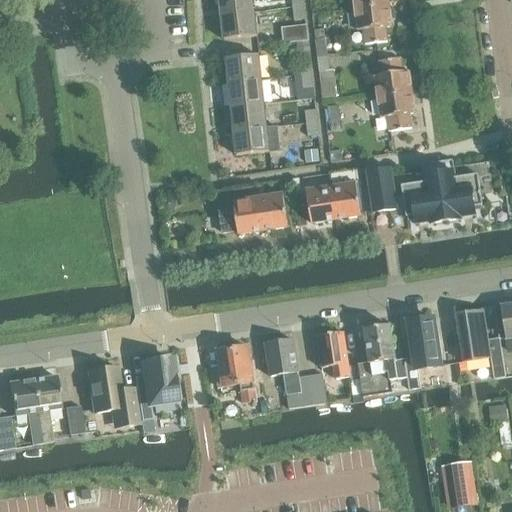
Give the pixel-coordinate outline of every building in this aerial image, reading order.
[(218,0),(221,15),(254,12),(252,0),(218,0)] [(353,0),(355,12),(389,7),(388,0),(353,0)] [(292,7),(295,28),(306,26),(304,5),(292,7)] [(392,29),(389,7),(355,12),(357,32),(364,32),(365,46),(387,44),(386,29),(392,29)] [(223,40),(257,36),(254,12),(221,15),(223,40)] [(283,45),(296,43),(297,51),(309,49),(306,26),(295,28),(281,30),(283,45)] [(325,40),(314,41),(318,72),(329,71),(325,40)] [(312,73),(309,49),(297,51),(300,75),(312,73)] [(225,59),(225,60),(228,83),(261,79),(259,56),(225,59)] [(375,78),(378,99),(412,94),(409,73),(403,74),(401,59),(379,62),(381,77),(375,78)] [(337,98),(333,70),(329,71),(318,72),(322,100),(337,98)] [(302,90),(314,88),(312,73),(300,75),(302,90)] [(264,103),(261,79),(228,83),(231,107),(264,103)] [(388,118),(390,133),(411,130),(409,115),(415,114),(412,94),(378,99),(381,119),(388,118)] [(233,131),(267,127),(264,103),(231,107),(233,131)] [(339,106),(326,108),(329,130),(330,130),(330,132),(342,131),(342,128),(339,106)] [(305,112),(306,125),(318,123),(317,111),(305,112)] [(320,136),(318,123),(306,125),(308,137),(320,136)] [(267,127),(233,131),(236,157),(280,152),(278,127),(267,128),(267,127)] [(318,151),(305,152),(305,163),(319,162),(318,151)] [(341,151),(330,153),(331,164),(342,162),(341,151)] [(452,161),(438,163),(446,222),(462,220),(461,218),(476,216),(475,207),(482,206),(478,175),(455,179),(452,161)] [(446,222),(438,163),(421,166),(424,183),(402,186),(406,218),(415,217),(416,225),(430,223),(430,224),(446,222)] [(391,170),(390,170),(367,174),(373,214),(397,210),(391,170)] [(325,189),(306,192),(311,226),(336,222),(332,188),(330,175),(323,176),(325,189)] [(351,185),(332,188),(336,222),(351,220),(362,219),(361,218),(357,184),(351,185)] [(283,195),(258,199),(263,233),(288,229),(283,195)] [(238,233),(238,236),(263,233),(258,199),(233,202),(235,211),(219,213),(222,235),(238,233)] [(484,313),(457,317),(464,365),(491,361),(494,380),(505,378),(499,340),(489,341),(484,313)] [(404,361),(403,361),(406,379),(408,391),(410,391),(420,389),(417,371),(440,367),(433,320),(409,324),(412,340),(408,341),(411,358),(415,357),(415,359),(406,360),(404,361)] [(360,366),(357,366),(360,380),(362,395),(363,399),(365,398),(392,394),(390,381),(406,379),(403,361),(395,362),(390,328),(366,332),(371,364),(360,366)] [(335,368),(337,380),(350,378),(349,367),(343,334),(317,338),(322,370),(335,368)] [(270,378),(284,376),(289,411),(315,407),(310,377),(299,379),(299,376),(298,376),(297,374),(299,374),(294,342),(265,346),(270,378)] [(243,407),(257,405),(250,351),(220,355),(223,374),(217,375),(220,392),(241,389),(243,407)] [(180,384),(176,385),(173,363),(144,367),(146,379),(136,381),(143,426),(154,424),(152,410),(183,405),(180,384)] [(136,392),(122,394),(119,371),(89,376),(95,417),(113,415),(115,432),(141,428),(136,392)] [(325,405),(323,387),(321,376),(310,377),(315,407),(325,405)] [(61,411),(55,380),(32,384),(42,445),(52,444),(48,414),(61,411)] [(31,447),(42,445),(32,384),(9,388),(14,419),(27,417),(31,447)] [(491,425),(499,424),(508,423),(505,406),(489,408),(491,425)] [(69,437),(84,435),(80,408),(65,410),(69,437)] [(10,418),(0,419),(0,452),(15,450),(10,418)] [(505,459),(511,458),(511,455),(508,423),(499,424),(505,459)] [(472,463),(441,468),(447,510),(478,505),(472,463)]
